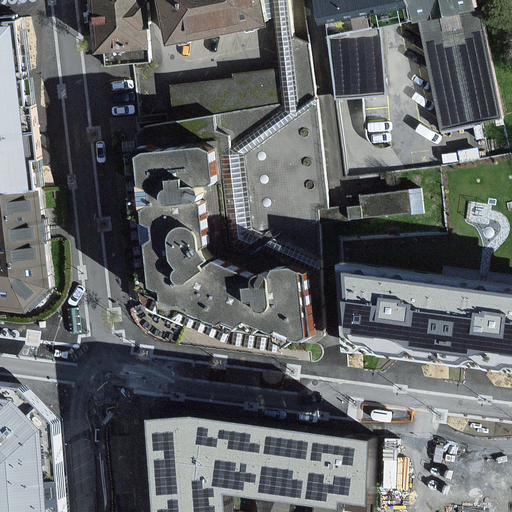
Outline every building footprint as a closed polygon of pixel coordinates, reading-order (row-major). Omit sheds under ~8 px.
[(149,0),(93,0),(99,52),(102,52),(103,66),(153,61),(151,47),(154,47),(149,0)] [(271,0),(164,0),(173,42),(276,22),(271,0)] [(416,0),(325,0),(338,98),(387,94),(384,24),(420,17),(416,0)] [(481,0),(416,0),(420,17),(440,130),(503,117),(481,0)] [(0,190),(38,187),(35,156),(43,155),(41,131),(38,102),(30,103),(26,70),(32,69),(29,28),(22,29),(21,20),(0,21),(0,190)] [(315,153),(316,199),(329,199),(328,129),(302,129),(302,154),(315,153)] [(144,153),(155,241),(213,225),(212,214),(206,183),(222,179),(218,143),(144,153)] [(0,307),(30,311),(54,288),(47,241),(38,187),(0,190),(0,307)] [(351,188),(352,211),(425,209),(424,187),(351,188)] [(249,265),(216,256),(213,225),(155,241),(156,252),(160,285),(174,283),(177,303),(229,322),(249,265)] [(511,283),(342,263),(349,350),(411,358),(477,368),(511,372),(511,283)] [(281,265),(279,276),(249,265),(229,322),(241,325),(252,317),(307,337),(320,332),(312,267),(281,265)] [(0,381),(0,511),(68,511),(60,420),(44,403),(27,385),(0,381)] [(189,417),(145,421),(146,440),(151,511),(233,511),(233,497),(314,507),(343,511),(344,503),(374,505),(379,437),(361,435),(189,417)] [(313,511),(373,511),(374,505),(344,503),(343,511),(314,507),(313,511)]
